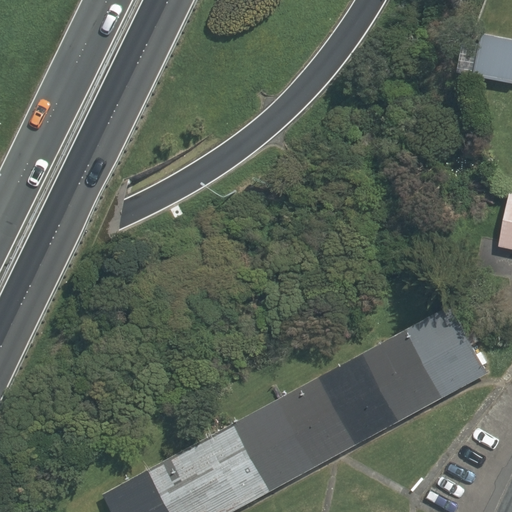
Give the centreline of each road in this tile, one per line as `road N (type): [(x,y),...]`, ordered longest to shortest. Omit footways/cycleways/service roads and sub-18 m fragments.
road 1 (motorway): [(371,0),(288,110),(222,160),(128,212),(0,260)]
road 2 (motorway): [(167,0),(0,349)]
road 3 (motorway): [(0,222),(106,0)]
